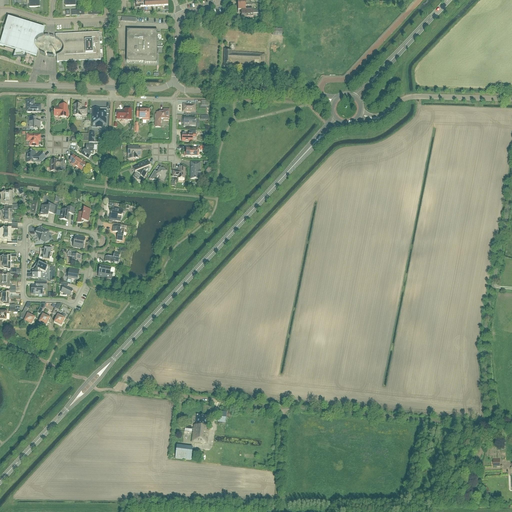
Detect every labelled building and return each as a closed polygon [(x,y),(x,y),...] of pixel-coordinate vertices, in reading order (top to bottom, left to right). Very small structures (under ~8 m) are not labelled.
[(143,0),(135,0),(136,5),(140,5),(140,8),(144,8),(143,0)] [(0,45),(15,50),(13,58),(25,57),(26,54),(36,57),(38,51),(37,50),(36,49),(35,48),(35,46),(34,45),(34,44),(35,42),(35,40),(36,40),(37,39),(38,38),(40,37),(42,36),(43,36),(45,29),(8,18),(0,44),(0,45)] [(270,29),(270,37),(280,37),(281,29),(270,29)] [(157,31),(127,31),(126,45),(128,45),(128,48),(126,48),(126,63),(144,63),(144,64),(157,64),(157,31)] [(55,35),(55,38),(57,38),(57,39),(58,39),(59,39),(59,40),(60,40),(61,41),(61,42),(62,43),(62,44),(63,46),(63,47),(63,49),(63,50),(62,51),(61,52),(60,54),(59,55),(58,55),(56,56),(57,63),(100,61),(99,33),(55,35)] [(264,65),(265,55),(260,55),(260,54),(253,54),(253,53),(231,53),(231,50),(224,50),(224,67),(231,67),(231,66),(241,66),(241,65),(245,65),(244,66),(259,67),(259,65),(264,65)] [(34,106),(34,101),(27,101),(26,112),(40,113),(41,106),(34,106)] [(82,109),(82,106),(74,105),(74,116),(81,116),(81,115),(87,115),(87,109),(82,109)] [(54,116),(59,116),(59,118),(68,118),(68,111),(67,111),(67,106),(59,106),(59,108),(54,108),(54,116)] [(99,110),(99,109),(93,109),(92,124),(106,124),(106,110),(99,110)] [(145,119),(145,121),(149,121),(149,110),(137,109),(136,118),(139,118),(139,119),(145,119)] [(124,121),(131,121),(131,110),(124,110),(124,112),(116,112),(116,120),(124,120),(124,121)] [(154,128),(160,128),(161,120),(163,120),(163,121),(168,121),(168,120),(169,120),(169,110),(163,110),(163,113),(156,113),(156,115),(155,115),(154,128)] [(33,130),(40,130),(40,122),(36,122),(36,118),(29,118),(28,125),(29,125),(29,128),(33,129),(33,130)] [(183,127),(189,128),(189,126),(195,127),(195,120),(190,119),(190,118),(182,118),(182,122),(183,122),(183,127)] [(30,146),(38,147),(38,140),(40,140),(40,135),(27,135),(27,140),(30,140),(30,146)] [(81,155),(88,159),(91,155),(93,155),(94,146),(86,145),(85,150),(85,151),(84,150),(81,155)] [(141,151),(137,151),(137,147),(128,147),(128,157),(128,160),(135,160),(135,159),(138,159),(138,158),(141,158),(141,151)] [(184,157),(198,157),(199,148),(185,148),(185,153),(184,153),(184,157)] [(26,163),(34,164),(34,163),(40,163),(46,158),(41,153),(37,156),(37,157),(35,156),(35,152),(27,152),(26,163)] [(78,172),(79,172),(80,172),(81,171),(85,165),(73,156),(69,161),(72,163),(71,164),(77,168),(75,170),(78,172)] [(58,161),(51,161),(50,172),(57,172),(63,172),(63,162),(58,161)] [(149,168),(150,167),(148,161),(138,165),(139,167),(133,169),(135,174),(136,173),(141,176),(140,177),(140,178),(143,179),(144,179),(147,173),(146,172),(149,168)] [(190,180),(199,180),(199,176),(200,176),(200,172),(200,163),(191,163),(190,180)] [(164,171),(165,169),(163,168),(162,169),(159,168),(157,173),(154,171),(149,180),(156,180),(158,177),(159,177),(159,178),(164,181),(166,176),(165,176),(167,172),(164,171)] [(177,177),(177,179),(184,179),(185,169),(178,169),(178,171),(173,171),(172,177),(177,177)] [(12,206),(12,208),(18,209),(18,205),(12,205),(12,199),(1,199),(1,200),(0,200),(0,201),(0,202),(0,203),(5,206),(5,205),(8,205),(8,206),(12,206)] [(40,216),(48,217),(49,214),(53,215),(55,206),(48,205),(48,207),(42,206),(40,216)] [(60,220),(68,221),(69,214),(73,215),(74,208),(67,207),(67,211),(62,210),(60,220)] [(86,209),(86,208),(83,207),(82,211),(83,211),(83,213),(79,212),(77,223),(81,224),(82,221),(88,222),(90,210),(86,209)] [(0,216),(0,217),(12,217),(12,211),(18,212),(18,209),(12,208),(12,210),(8,210),(8,211),(5,211),(5,210),(0,212),(0,215),(0,216)] [(109,220),(113,221),(120,222),(121,217),(122,217),(122,216),(123,211),(119,210),(119,209),(115,208),(115,209),(111,209),(109,220)] [(11,224),(11,226),(18,226),(18,223),(12,223),(12,217),(0,217),(0,218),(0,221),(4,224),(5,223),(8,223),(8,224),(11,224)] [(0,234),(11,235),(11,229),(17,230),(18,226),(11,226),(11,228),(8,228),(8,229),(5,229),(4,228),(0,230),(0,234)] [(118,234),(116,241),(122,242),(124,229),(113,227),(112,232),(118,234)] [(39,242),(40,242),(44,243),(44,242),(45,243),(50,240),(47,236),(49,232),(45,231),(44,232),(37,229),(35,233),(35,234),(35,233),(35,234),(36,236),(37,237),(38,239),(38,240),(39,241),(39,242)] [(11,235),(0,234),(0,239),(4,242),(4,241),(7,241),(7,242),(11,242),(11,244),(17,245),(17,241),(11,241),(11,235)] [(82,241),(82,238),(75,236),(73,245),(75,248),(83,247),(85,241),(82,241)] [(39,258),(43,259),(42,260),(48,261),(48,262),(52,263),(53,260),(52,259),(51,258),(52,253),(51,253),(51,250),(45,249),(44,250),(40,249),(40,250),(40,251),(40,252),(40,254),(40,255),(40,256),(39,257),(39,258)] [(68,264),(79,266),(80,260),(81,260),(81,256),(76,255),(77,252),(69,251),(68,256),(72,257),(71,264),(68,264)] [(112,263),(118,264),(120,254),(114,253),(113,258),(105,257),(104,262),(112,264),(112,263)] [(0,263),(10,264),(11,258),(17,258),(17,255),(11,255),(11,257),(7,257),(4,257),(3,256),(0,258),(0,263)] [(2,272),(16,273),(16,270),(10,270),(10,264),(0,263),(0,268),(3,271),(2,272)] [(32,279),(38,279),(38,269),(45,273),(48,268),(39,263),(37,267),(35,266),(36,264),(37,263),(36,264),(34,266),(33,268),(32,269),(33,269),(33,270),(33,271),(32,271),(32,279)] [(112,273),(110,273),(111,269),(100,267),(98,277),(111,280),(112,273)] [(68,279),(77,280),(78,279),(78,278),(78,277),(79,271),(69,269),(68,279)] [(0,281),(10,282),(10,276),(16,276),(16,273),(2,272),(2,273),(3,274),(0,275),(0,281)] [(10,291),(16,291),(16,288),(10,287),(10,282),(0,281),(0,287),(2,289),(3,288),(6,288),(6,289),(10,289),(10,291)] [(35,295),(36,296),(38,296),(38,295),(42,295),(42,291),(43,291),(44,291),(44,289),(46,289),(46,283),(37,283),(37,286),(31,286),(31,294),(35,295)] [(64,287),(61,293),(64,294),(63,296),(66,296),(66,295),(70,297),(73,291),(67,288),(68,284),(61,283),(60,285),(64,287)] [(0,299),(9,300),(10,294),(16,294),(16,291),(10,291),(10,293),(6,293),(3,293),(2,292),(0,293),(0,299)] [(9,309),(15,309),(15,306),(9,305),(9,300),(0,299),(0,305),(2,307),(2,306),(6,306),(6,307),(9,307),(9,309)] [(26,313),(28,309),(25,307),(22,314),(21,314),(21,319),(23,320),(23,319),(25,319),(23,322),(31,326),(33,323),(34,323),(34,320),(35,318),(26,313)] [(38,322),(46,326),(48,323),(49,323),(49,320),(50,318),(42,314),(42,316),(41,316),(41,318),(38,322)] [(56,316),(56,318),(53,323),(61,327),(63,324),(64,324),(64,321),(65,319),(57,315),(57,316),(56,316)] [(217,423),(225,424),(227,413),(219,412),(217,423)] [(185,428),(185,432),(191,433),(191,432),(193,432),(192,442),(206,444),(207,439),(205,439),(206,436),(207,436),(208,431),(206,430),(207,418),(207,417),(197,416),(196,426),(194,425),(193,429),(191,429),(191,428),(185,428)] [(175,459),(191,461),(192,448),(176,446),(175,459)]
